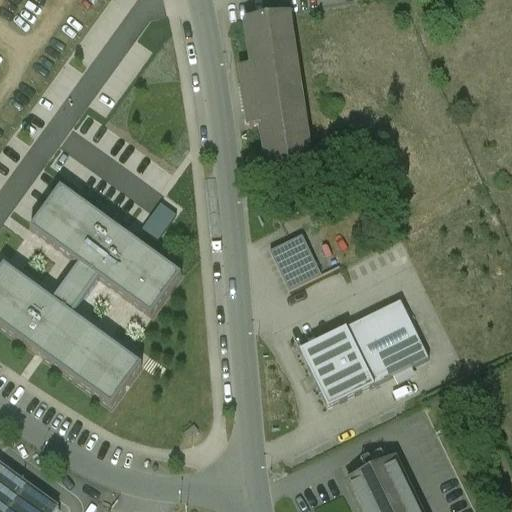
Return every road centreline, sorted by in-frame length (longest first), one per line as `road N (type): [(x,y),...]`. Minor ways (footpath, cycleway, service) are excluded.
road 1 (unclassified): [(252,492),(230,194),(200,0)]
road 2 (unclassified): [(252,492),(186,493),(97,472),(0,404)]
